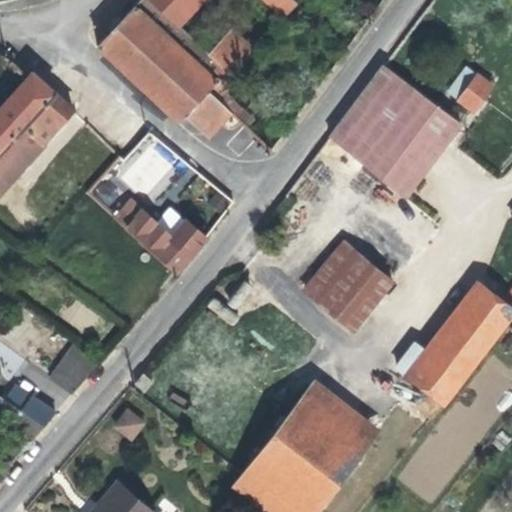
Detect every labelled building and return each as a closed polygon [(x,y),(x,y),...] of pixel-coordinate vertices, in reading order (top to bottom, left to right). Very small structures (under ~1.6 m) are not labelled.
[(141,0),(170,26),(194,0),(141,0)] [(288,0),(260,0),(278,17),(291,3),(288,0)] [(128,8),(90,49),(173,124),(181,117),(204,138),(224,116),(212,104),(201,94),(220,73),(219,71),(205,59),(194,70),(128,8)] [(223,34),(202,56),(205,59),(219,71),(240,49),(223,34)] [(462,65),(440,92),(451,101),(473,74),(462,65)] [(377,69),(363,87),(438,147),(453,127),(377,69)] [(220,73),(201,94),(212,104),(220,96),(233,81),(222,72),(220,73)] [(473,74),(451,101),(464,111),(486,84),(473,74)] [(0,154),(51,98),(26,75),(23,79),(0,104),(0,154)] [(363,87),(322,142),(399,200),(438,147),(363,87)] [(220,96),(212,104),(224,116),(245,134),(252,126),(220,96)] [(51,98),(0,154),(0,157),(15,170),(37,146),(68,113),(51,98)] [(114,171),(148,201),(183,162),(149,131),(114,171)] [(0,157),(0,195),(41,149),(37,146),(15,170),(0,157)] [(125,198),(106,218),(168,276),(200,240),(166,208),(151,223),(125,198)] [(339,244),(300,292),(347,332),(387,283),(339,244)] [(468,281),(398,373),(404,378),(475,286),(468,281)] [(475,286),(404,378),(437,404),(511,306),(511,283),(507,290),(511,293),(511,294),(502,307),(497,303),(475,286)] [(511,293),(507,290),(497,303),(502,307),(511,294),(511,293)] [(69,345),(45,379),(68,395),(95,364),(69,345)] [(140,375),(131,385),(141,393),(149,382),(140,375)] [(309,381),(299,393),(364,443),(373,431),(309,381)] [(299,393),(236,475),(283,511),(310,511),(364,443),(299,393)] [(25,398),(14,413),(37,429),(51,414),(25,398)] [(126,407),(112,427),(133,441),(147,421),(126,407)] [(9,410),(1,424),(26,441),(37,429),(14,413),(9,410)] [(283,511),(236,475),(226,488),(257,511),(283,511)] [(141,511),(113,487),(91,511),(141,511)]
